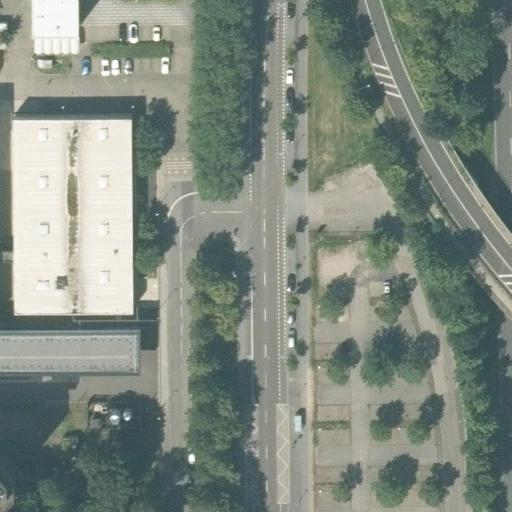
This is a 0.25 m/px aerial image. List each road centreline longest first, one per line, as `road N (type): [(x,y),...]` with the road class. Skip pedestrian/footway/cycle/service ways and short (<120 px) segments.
road 1 (unclassified): [(263,214),(196,215),(180,230),(181,511)]
road 2 (trunk): [(365,0),(430,158),(511,270)]
road 3 (tertiary): [(263,214),(265,511)]
road 4 (trunk): [(507,0),(511,210)]
road 5 (tertiary): [(263,92),(263,214)]
